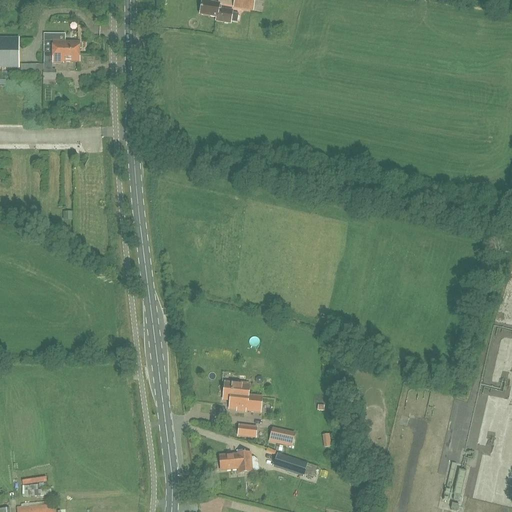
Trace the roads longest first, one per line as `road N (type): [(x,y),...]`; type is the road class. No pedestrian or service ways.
road 1 (secondary): [(170,511),(133,135),(130,0)]
road 2 (unknown): [(133,135),(26,140),(0,133)]
